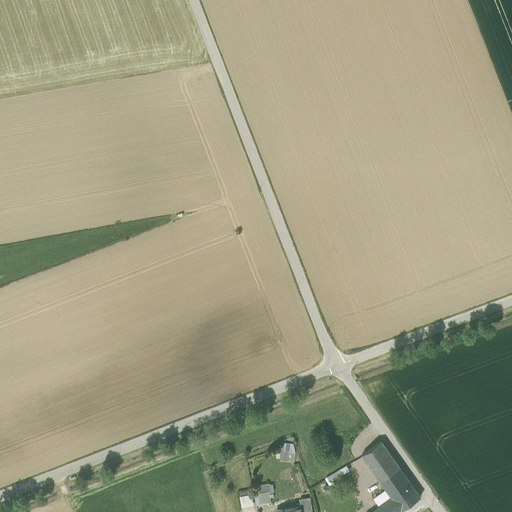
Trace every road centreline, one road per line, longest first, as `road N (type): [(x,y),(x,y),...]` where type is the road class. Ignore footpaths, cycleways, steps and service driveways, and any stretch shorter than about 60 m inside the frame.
road 1 (unclassified): [(193,0),(340,364)]
road 2 (unclassified): [(340,364),(0,497)]
road 3 (unclassified): [(511,301),(340,364)]
road 4 (unclassified): [(340,364),(431,496)]
